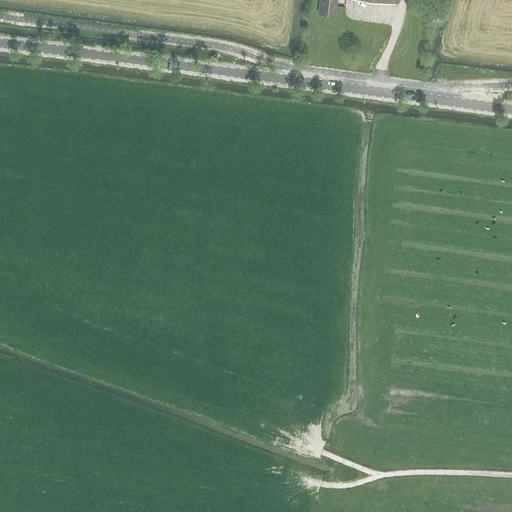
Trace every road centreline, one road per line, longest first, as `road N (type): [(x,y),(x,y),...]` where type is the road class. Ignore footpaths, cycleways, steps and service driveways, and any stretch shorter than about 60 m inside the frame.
road 1 (secondary): [(511,110),(0,43)]
road 2 (track): [(309,481),(511,475)]
